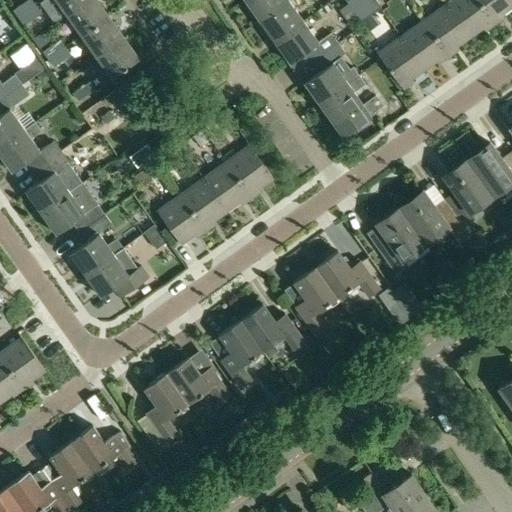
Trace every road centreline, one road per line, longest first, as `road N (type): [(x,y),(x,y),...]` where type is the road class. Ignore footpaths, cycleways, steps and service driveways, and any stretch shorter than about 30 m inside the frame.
road 1 (residential): [(344,191),(133,342),(102,349)]
road 2 (residential): [(344,191),(271,87),(229,66),(170,0)]
road 3 (tertiary): [(207,511),(409,366)]
road 4 (residential): [(511,70),(344,191)]
road 5 (residential): [(511,507),(409,366)]
road 6 (residential): [(102,349),(76,332),(0,223)]
road 7 (residential): [(0,445),(96,376),(102,349)]
road 8 (tertiary): [(409,366),(511,293)]
